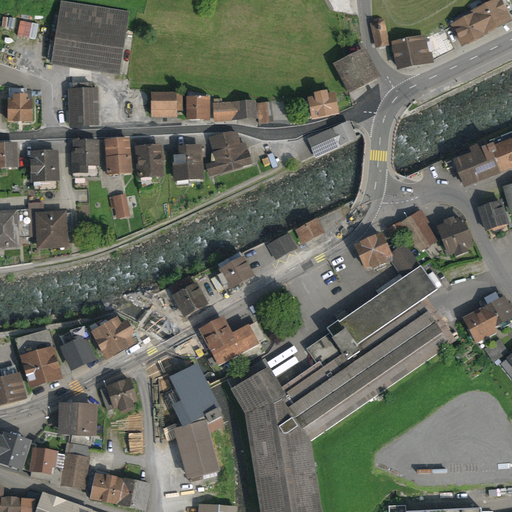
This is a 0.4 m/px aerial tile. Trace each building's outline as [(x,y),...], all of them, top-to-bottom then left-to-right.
[(475,15),(484,32),(508,20),(498,0),(483,0),(486,7),(474,13),(475,15)] [(123,16),(65,6),(56,58),(114,68),(123,16)] [(484,32),(475,15),(454,26),(463,45),(485,34),(484,32)] [(376,46),(388,43),(383,21),(380,20),(374,21),(372,24),(376,46)] [(444,30),(423,39),(427,56),(429,56),(430,59),(453,48),(444,30)] [(423,38),(388,46),(391,56),(396,55),(399,69),(431,63),(430,59),(429,56),(427,56),(423,39),(423,38)] [(363,54),(338,67),(344,78),(341,80),(347,92),(375,78),(363,54)] [(100,92),(74,91),(73,128),(100,128),(100,92)] [(316,99),(310,101),(314,118),(337,114),(333,96),(327,97),(326,94),(315,96),(316,99)] [(152,95),(153,117),(175,117),(175,111),(181,111),(181,95),(152,95)] [(206,99),(189,99),(189,119),(206,119),(206,99)] [(221,99),(213,100),(214,121),(254,118),(254,103),(221,105),(221,99)] [(33,101),(8,100),(8,122),(32,122),(33,101)] [(348,124),(312,140),(318,155),(355,139),(348,124)] [(224,135),(233,169),(251,164),(248,153),(242,155),(236,133),(231,133),(224,135)] [(219,173),(233,169),(224,135),(210,139),(214,153),(213,153),(215,159),(212,160),(213,164),(207,165),(210,175),(219,172),(219,173)] [(511,137),(456,160),(465,182),(511,163),(511,137)] [(127,142),(108,143),(110,174),(129,173),(127,142)] [(96,143),(74,143),(74,175),(96,174),(96,143)] [(13,146),(0,146),(0,168),(14,167),(13,146)] [(159,148),(138,150),(140,176),(161,175),(159,148)] [(181,156),(174,156),(176,180),(201,178),(199,148),(181,149),(181,156)] [(54,155),(33,156),(34,184),(55,183),(54,155)] [(130,196),(116,199),(120,220),(134,217),(130,196)] [(500,202),(482,208),(489,230),(506,225),(500,202)] [(15,212),(0,212),(0,245),(17,244),(15,212)] [(63,213),(38,215),(40,245),(65,244),(63,213)] [(423,218),(404,230),(424,262),(444,250),(423,218)] [(316,221),(297,231),(303,242),(322,232),(316,221)] [(461,221),(441,229),(450,252),(470,244),(461,221)] [(270,245),(276,257),(294,247),(288,235),(270,245)] [(381,237),(359,247),(370,270),(392,260),(381,237)] [(407,246),(391,256),(403,276),(419,266),(407,246)] [(243,259),(222,269),(230,286),(251,275),(243,259)] [(438,295),(421,271),(327,334),(345,359),(422,306),(438,295)] [(197,277),(197,285),(213,285),(213,277),(197,277)] [(195,285),(175,295),(184,313),(204,303),(195,285)] [(511,320),(511,315),(502,298),(484,309),(496,330),(511,320)] [(345,359),(285,399),(305,433),(448,344),(422,306),(345,359)] [(496,330),(484,309),(466,319),(479,340),(496,330)] [(117,319),(93,331),(107,357),(130,344),(126,335),(130,334),(123,322),(120,324),(117,319)] [(224,322),(201,334),(215,362),(257,340),(251,328),(232,338),(224,322)] [(85,341),(64,350),(73,372),(95,363),(85,341)] [(50,352),(22,360),(30,390),(59,382),(50,352)] [(511,357),(503,365),(511,376),(511,357)] [(199,371),(174,383),(186,408),(174,413),(185,437),(207,426),(204,418),(218,412),(199,371)] [(271,375),(236,395),(247,421),(261,511),(325,511),(314,449),(305,433),(285,399),(271,375)] [(17,377),(0,381),(0,406),(23,400),(17,377)] [(130,381),(106,389),(112,407),(119,405),(121,410),(131,406),(130,401),(136,399),(130,381)] [(92,409),(64,408),(63,434),(91,435),(92,409)] [(28,442),(4,435),(0,448),(0,458),(20,465),(28,442)] [(211,442),(184,449),(192,477),(218,470),(211,442)] [(56,454),(36,451),(33,472),(53,475),(56,454)] [(88,460),(67,456),(63,483),(83,486),(88,460)] [(120,502),(124,481),(97,475),(92,497),(120,502)] [(141,507),(145,486),(124,481),(120,502),(141,507)] [(2,498),(1,511),(21,511),(23,499),(2,498)] [(88,511),(47,498),(41,511),(88,511)]
